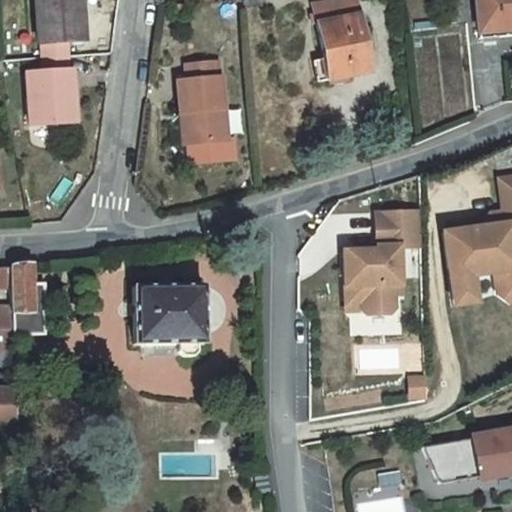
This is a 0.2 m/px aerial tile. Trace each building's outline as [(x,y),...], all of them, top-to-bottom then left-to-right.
[(39,44),(40,59),(67,57),(66,43),(83,41),(80,0),(34,0),(37,44),(39,44)] [(354,0),(310,0),(323,59),(327,81),(368,72),(354,0)] [(511,0),(474,0),(480,40),(511,36),(511,0)] [(67,57),(40,59),(41,74),(68,72),(67,57)] [(323,59),(312,62),(317,82),(327,81),(323,59)] [(215,63),(185,66),(186,81),(177,81),(179,114),(184,114),(187,145),(226,142),(220,77),(216,78),(215,63)] [(74,123),(71,72),(68,72),(41,74),(26,75),(29,126),(74,123)] [(511,177),(498,180),(503,212),(504,217),(498,225),(492,226),(442,234),(447,269),(470,266),(471,276),(472,276),(493,272),(497,295),(508,303),(511,302),(511,177)] [(360,249),(345,250),(345,294),(360,294),(361,308),(361,309),(365,313),(389,312),(394,307),(394,293),(401,293),(400,246),(422,246),(422,212),(378,213),(378,245),(378,257),(364,256),(364,249),(360,249)] [(496,213),(492,221),(492,226),(498,225),(504,217),(503,212),(496,213)] [(378,257),(378,245),(360,246),(360,249),(364,249),(364,256),(378,257)] [(30,266),(9,268),(10,288),(11,307),(11,337),(44,336),(43,312),(44,312),(43,284),(30,284),(30,266)] [(476,303),(472,276),(471,276),(470,266),(447,269),(453,306),(476,303)] [(11,337),(11,307),(0,306),(0,288),(10,288),(9,268),(0,268),(0,423),(15,424),(14,390),(0,389),(0,350),(13,350),(13,342),(12,342),(11,337)] [(202,288),(131,288),(132,346),(177,345),(177,353),(182,357),(192,357),(197,353),(197,345),(203,345),(202,288)] [(360,294),(345,294),(345,309),(361,309),(361,308),(360,294)] [(471,442),(421,449),(437,486),(480,480),(479,477),(487,475),(488,481),(508,478),(507,472),(511,470),(511,432),(471,440),(471,442)]
